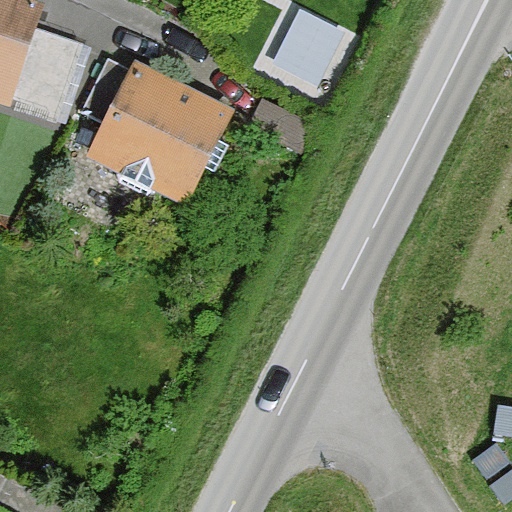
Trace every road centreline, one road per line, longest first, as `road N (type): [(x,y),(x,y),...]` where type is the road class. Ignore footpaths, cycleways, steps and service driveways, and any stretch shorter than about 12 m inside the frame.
road 1 (secondary): [(232,511),(485,0)]
road 2 (residential): [(195,61),(84,0)]
